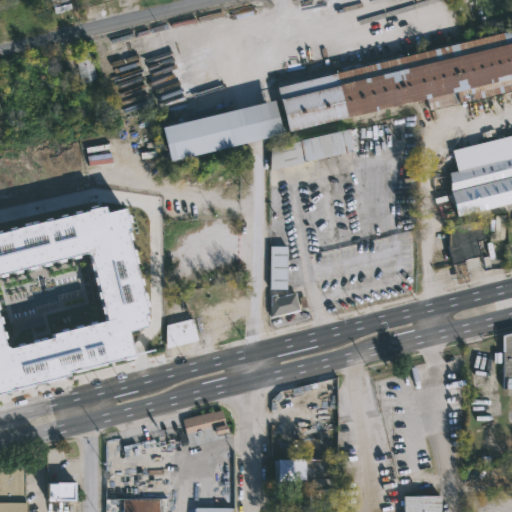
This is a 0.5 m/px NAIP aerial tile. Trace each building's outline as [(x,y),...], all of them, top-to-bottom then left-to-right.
[(67,0),(70,8),(53,12),(49,0),(67,0)] [(511,89),(428,110),(425,99),(285,133),(274,88),(511,29),(511,89)] [(87,82),(80,83),(75,56),(89,51),(95,78),(87,80),(87,82)] [(256,139),(169,160),(160,126),(274,99),(282,133),(256,139)] [(309,161),(268,170),(268,148),(346,129),(351,152),(309,161)] [(511,203),(455,218),(451,200),(450,172),(456,171),(451,151),(511,134),(511,203)] [(123,328),(129,351),(0,386),(0,227),(101,200),(103,207),(119,203),(128,236),(125,237),(145,311),(142,312),(145,322),(123,328)] [(452,266),(446,248),(448,228),(478,220),(484,240),(476,242),(480,255),(463,260),(463,262),(452,266)] [(286,289),(269,289),(270,245),(287,246),(286,289)] [(294,292),(299,310),(269,318),(269,296),(275,294),(276,297),(294,292)] [(166,348),(165,349),(164,319),(189,312),(197,341),(166,348)] [(511,388),(509,388),(501,388),(501,334),(511,330),(511,388)] [(227,437),(188,446),(181,418),(220,408),(227,437)] [(283,488),(273,488),(273,460),(324,459),(324,458),(337,458),(337,480),(283,480),(283,488)] [(0,511),(0,467),(12,467),(12,459),(21,459),(22,511),(0,511)] [(75,483),(74,501),(46,501),(47,484),(75,483)] [(335,505),(307,506),(307,488),(335,487),(335,505)] [(402,511),(402,495),(439,494),(439,511),(402,511)] [(167,511),(122,511),(123,498),(167,497),(167,511)]
